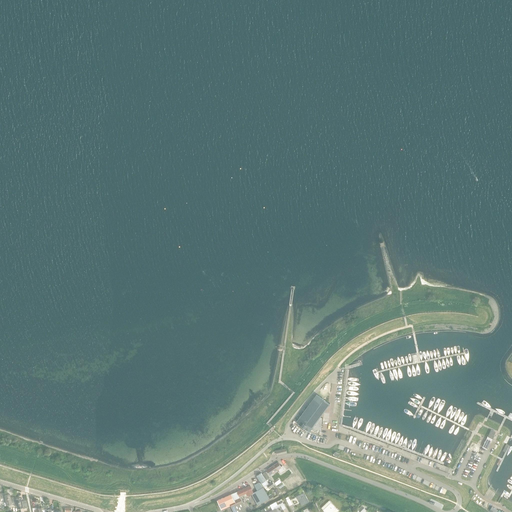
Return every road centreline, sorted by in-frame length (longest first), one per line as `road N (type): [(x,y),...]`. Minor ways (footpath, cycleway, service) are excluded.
road 1 (residential): [(190,504),(289,454),(441,511)]
road 2 (residential): [(452,511),(456,493),(405,467),(338,442),(284,436)]
